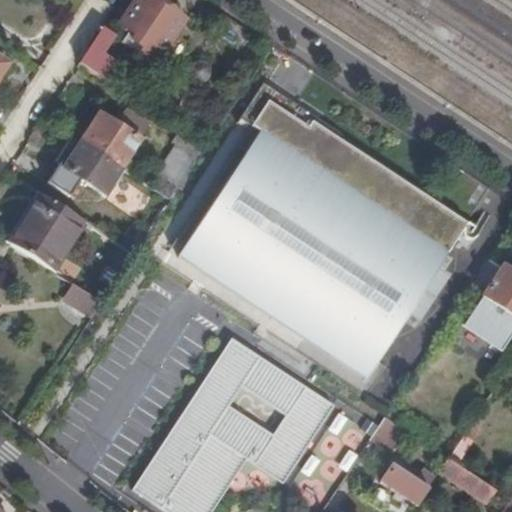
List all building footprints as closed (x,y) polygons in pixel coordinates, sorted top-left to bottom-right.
[(152,70),(182,23),(147,0),(135,0),(119,25),(128,32),(121,43),(144,58),(141,62),(152,70)] [(112,37),(101,30),(78,64),(108,83),(119,67),(100,54),(112,37)] [(0,58),(0,78),(9,65),(0,58)] [(195,64),(191,69),(190,76),(197,81),(203,81),(208,75),(208,69),(202,64),(195,64)] [(340,133),(262,83),(255,94),(287,115),(292,108),(337,137),(343,141),(343,140),(343,139),(343,138),(342,138),(342,137),(342,136),(341,135),(341,134),(340,134),(340,133)] [(366,377),(466,221),(343,141),(337,137),(292,108),(287,115),(255,94),(239,119),(249,126),(175,243),(184,249),(178,258),(366,377)] [(99,115),(81,143),(120,168),(132,176),(138,167),(126,159),(148,124),(127,110),(116,127),(99,115)] [(168,200),(204,145),(181,130),(173,143),(177,145),(157,175),(160,177),(152,189),(154,191),(168,200)] [(120,168),(81,143),(64,168),(59,166),(47,184),(69,198),(80,182),(102,196),(120,168)] [(153,223),(168,200),(154,191),(139,214),(153,223)] [(82,222),(41,195),(8,245),(49,272),(82,222)] [(467,222),(464,227),(464,228),(463,231),(464,234),(466,236),(469,237),(472,237),(474,236),(479,229),(467,222)] [(9,248),(0,243),(0,262),(9,248)] [(502,270),(490,261),(470,291),(482,299),(463,328),(501,353),(511,337),(511,274),(503,269),(502,270)] [(67,297),(94,313),(100,303),(73,287),(67,297)] [(283,486),(332,403),(224,338),(131,495),(159,511),(210,511),(241,461),(283,486)] [(506,390),(497,384),(488,398),(497,404),(506,390)] [(482,426),(473,420),(447,460),(456,465),(482,426)] [(378,421),(369,445),(392,454),(401,430),(378,421)] [(329,460),(349,469),(358,450),(338,441),(329,460)] [(297,472),(312,485),(326,469),(311,456),(297,472)] [(456,465),(447,460),(438,472),(454,483),(463,470),(456,465)] [(380,483),(415,507),(426,490),(391,466),(380,483)] [(485,503),(493,490),(463,470),(454,483),(485,503)]
